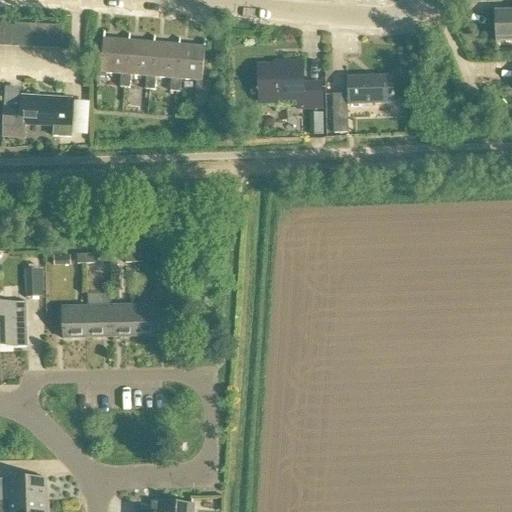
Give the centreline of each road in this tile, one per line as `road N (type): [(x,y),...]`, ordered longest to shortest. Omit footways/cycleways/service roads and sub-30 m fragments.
road 1 (residential): [(97,487),(210,472),(210,400),(200,382),(46,381),(31,384),(17,408)]
road 2 (track): [(0,177),(272,169)]
road 3 (unclassified): [(181,1),(389,19),(421,0)]
road 4 (track): [(272,169),(511,160)]
